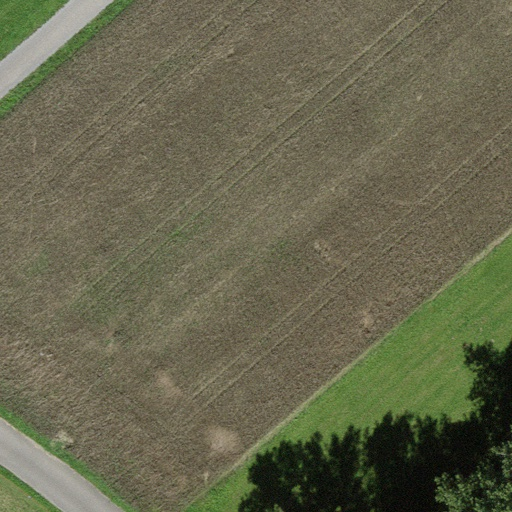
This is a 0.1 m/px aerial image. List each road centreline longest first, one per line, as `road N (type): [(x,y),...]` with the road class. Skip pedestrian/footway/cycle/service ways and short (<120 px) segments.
road 1 (residential): [(0,440),(106,511)]
road 2 (track): [(92,0),(0,81)]
